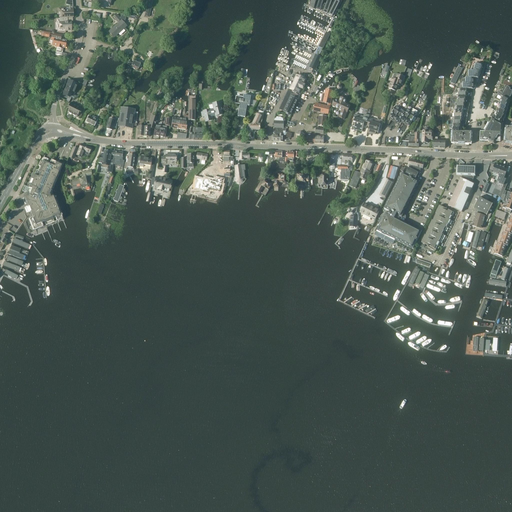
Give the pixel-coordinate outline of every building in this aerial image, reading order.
[(59,8),(59,13),(60,12),(60,18),(61,18),(74,17),(74,11),(74,8),(72,0),(67,0),(66,4),(70,5),(70,7),(59,8)] [(152,0),(148,0),(145,16),(150,17),(153,0),(152,0)] [(331,0),(326,0),(323,13),(327,14),(331,0)] [(340,2),(336,0),(335,0),(328,15),(333,17),(340,2)] [(120,18),(117,15),(114,17),(120,23),(109,32),(114,37),(127,26),(123,21),(125,19),(125,20),(126,16),(123,15),(120,18)] [(61,22),(59,22),(60,29),(65,29),(66,31),(72,30),(71,22),(67,22),(67,18),(74,17),(61,18),(61,22)] [(330,25),(322,39),(327,41),(333,27),(330,25)] [(52,34),(51,40),(54,41),(53,46),(57,47),(56,48),(62,49),(62,48),(65,49),(66,41),(61,40),(62,36),(52,34)] [(316,55),(313,62),(319,65),(322,58),(316,55)] [(468,78),(472,78),(478,78),(484,61),(473,58),(469,71),(468,71),(468,78)] [(138,70),(141,63),(135,60),(133,64),(132,66),(138,70)] [(462,69),(459,67),(451,82),(455,84),(456,82),(462,69)] [(400,87),(404,77),(397,74),(395,79),(392,78),(388,88),(396,91),(398,86),(400,87)] [(293,85),(291,89),(299,93),(306,79),(297,75),(295,80),(294,79),(291,85),(293,85)] [(511,84),(511,83),(506,79),(503,84),(506,86),(505,88),(507,89),(511,91),(511,88),(510,88),(511,84)] [(69,82),(67,81),(64,90),(66,90),(64,95),(70,98),(72,94),(73,94),(77,84),(69,81),(69,82)] [(361,95),(364,87),(358,85),(355,93),(361,95)] [(502,93),(501,96),(502,97),(507,99),(508,99),(509,98),(511,97),(511,92),(511,91),(507,89),(505,88),(502,93)] [(333,92),(329,91),(326,90),(324,102),(330,103),(332,94),(333,92)] [(249,106),(251,96),(244,95),(243,97),(236,96),(235,103),(240,104),(238,116),(245,117),(247,106),(249,106)] [(195,100),(195,96),(189,96),(189,100),(189,115),(186,115),(186,118),(189,118),(189,120),(195,120),(195,100)] [(292,96),(284,112),(292,115),(299,100),(292,96)] [(345,103),(347,100),(341,97),(339,101),(335,99),(333,105),(342,109),(339,117),(344,119),(347,112),(350,106),(345,103)] [(73,115),(77,105),(71,102),(69,107),(70,107),(68,112),(73,115)] [(215,116),(223,114),(221,108),(223,107),(222,102),(212,105),(214,111),(210,112),(209,110),(203,111),(203,112),(201,112),(202,117),(204,116),(205,122),(212,120),(211,116),(214,115),(215,116)] [(318,104),(316,111),(328,114),(329,107),(318,104)] [(81,113),(83,108),(77,105),(73,115),(78,117),(80,112),(81,113)] [(394,120),(400,109),(396,106),(389,118),(394,120)] [(399,123),(400,120),(405,111),(400,109),(394,120),(399,123)] [(405,123),(411,111),(407,109),(405,111),(400,120),(405,123)] [(250,124),(250,130),(261,130),(261,123),(263,117),(264,113),(259,110),(257,114),(252,124),(250,124)] [(120,111),(118,126),(123,127),(124,128),(126,128),(127,128),(132,128),(133,126),(135,113),(120,111)] [(410,125),(416,114),(411,111),(405,123),(410,125)] [(353,126),(352,130),(354,131),(355,129),(362,131),(364,125),(367,126),(369,118),(369,116),(364,114),(364,117),(361,116),(356,115),(355,117),(353,126)] [(186,118),(186,115),(184,115),(184,117),(183,118),(181,117),(179,128),(186,129),(187,125),(188,125),(189,121),(189,120),(189,118),(186,118)] [(93,118),(90,116),(87,121),(95,125),(98,120),(96,119),(97,118),(94,116),(93,118)] [(179,128),(181,117),(174,116),(172,127),(179,128)] [(318,126),(326,127),(327,116),(319,116),(318,126)] [(503,124),(503,123),(501,122),(503,120),(503,119),(502,119),(497,116),(495,119),(503,124)] [(110,131),(111,130),(112,131),(113,127),(116,128),(118,122),(119,118),(115,117),(117,120),(117,121),(112,120),(112,119),(110,118),(107,129),(108,129),(108,130),(110,131)] [(154,128),(157,118),(153,117),(150,124),(145,124),(145,127),(144,136),(150,137),(151,127),(154,128)] [(369,118),(367,126),(370,127),(368,132),(376,134),(376,132),(378,132),(381,124),(381,122),(374,120),(369,118)] [(503,124),(495,119),(494,118),(491,123),(490,122),(484,132),(503,133),(503,124)] [(284,121),(275,121),(274,141),(284,141),(284,121)] [(413,133),(418,124),(413,122),(409,130),(413,133)] [(203,138),(203,128),(194,128),(194,131),(196,131),(195,138),(203,138)] [(433,140),(434,131),(423,130),(423,142),(424,144),(425,144),(426,143),(428,143),(428,139),(433,140)] [(301,131),(296,134),(298,140),(303,140),(305,134),(301,131)] [(472,132),(464,131),(464,132),(460,132),(459,132),(452,132),(451,132),(451,137),(452,137),(452,138),(452,143),(459,143),(464,144),(471,144),(472,132)] [(502,136),(503,133),(484,132),(480,132),(480,141),(489,141),(495,144),(494,144),(499,136),(502,136)] [(419,146),(420,133),(415,133),(415,141),(409,141),(409,145),(419,146)] [(324,143),(324,136),(307,135),(307,140),(305,140),(305,142),(324,143)] [(437,140),(437,138),(435,137),(435,140),(434,140),(433,147),(445,148),(445,140),(437,140)] [(73,147),(70,155),(71,155),(73,156),(73,157),(74,157),(75,154),(76,152),(78,152),(77,155),(81,157),(83,154),(84,151),(89,153),(91,148),(86,146),(82,144),(81,144),(79,149),(77,148),(76,149),(74,148),(73,147)] [(113,164),(114,164),(115,157),(112,156),(111,156),(111,152),(104,151),(103,157),(100,157),(99,162),(103,163),(102,164),(102,168),(108,169),(107,172),(109,173),(108,175),(111,175),(112,173),(113,164)] [(112,151),(112,156),(115,157),(114,164),(121,165),(121,168),(123,168),(124,162),(122,162),(123,156),(122,156),(122,153),(112,151)] [(194,156),(194,160),(197,160),(197,158),(201,159),(206,160),(207,154),(198,152),(197,156),(194,156)] [(298,158),(298,154),(294,154),(294,152),(288,152),(288,159),(285,158),(285,162),(287,162),(288,160),(290,160),(290,161),(293,162),(293,159),(294,159),(294,158),(298,158)] [(223,168),(230,168),(231,153),(224,153),(224,158),(218,158),(217,166),(223,166),(223,168)] [(131,154),(131,155),(129,154),(128,160),(127,159),(126,163),(125,163),(124,169),(126,170),(127,167),(133,168),(133,167),(135,155),(134,155),(134,154),(131,154)] [(176,163),(177,155),(166,155),(166,157),(162,157),(162,164),(166,164),(166,162),(167,162),(167,163),(168,164),(171,164),(172,163),(172,162),(176,163)] [(146,157),(141,156),(141,157),(139,157),(137,166),(139,167),(143,167),(144,165),(150,166),(150,168),(148,179),(152,179),(154,169),(155,162),(152,162),(152,159),(146,158),(146,157)] [(352,163),(353,156),(348,156),(347,163),(348,163),(348,167),(338,166),(338,169),(341,169),(340,179),(345,180),(345,172),(345,169),(348,170),(348,171),(352,171),(352,167),(350,167),(350,163),(352,163)] [(423,168),(424,163),(409,159),(408,165),(409,165),(408,168),(405,174),(402,172),(384,208),(380,216),(383,218),(377,230),(413,249),(416,241),(417,241),(418,238),(422,231),(404,222),(405,219),(404,218),(405,216),(403,215),(420,181),(418,180),(421,168),(423,168)] [(367,180),(374,164),(365,160),(360,173),(362,174),(360,178),(362,178),(362,179),(365,180),(367,180)] [(55,166),(45,161),(38,176),(35,175),(33,179),(34,180),(32,184),(31,184),(29,188),(30,188),(30,190),(29,189),(28,192),(29,192),(28,193),(27,193),(25,197),(33,218),(29,220),(34,231),(43,227),(41,223),(42,223),(44,222),(46,225),(54,222),(53,219),(55,218),(57,221),(63,219),(61,215),(62,215),(60,211),(51,192),(63,165),(56,162),(55,166)] [(492,165),(490,169),(493,170),(492,173),(493,174),(492,176),(496,177),(497,175),(499,175),(502,167),(495,164),(494,166),(492,165)] [(239,182),(241,182),(242,180),(242,179),(245,178),(244,170),(244,165),(235,166),(237,179),(237,181),(239,182)] [(475,175),(475,167),(457,166),(457,175),(463,175),(461,178),(460,178),(448,206),(462,212),(474,184),(471,183),(474,175),(475,175)] [(498,182),(493,194),(501,197),(505,189),(507,183),(505,182),(505,180),(503,179),(507,168),(502,166),(502,167),(499,175),(500,176),(497,181),(498,182)] [(90,187),(88,176),(92,175),(91,170),(83,172),(84,179),(80,180),(80,179),(73,181),(74,185),(81,184),(82,187),(83,187),(86,187),(86,188),(90,187)] [(356,188),(360,178),(362,174),(360,173),(355,171),(349,186),(356,188)] [(273,178),(272,182),(274,183),(275,183),(274,187),(278,187),(279,186),(279,185),(279,183),(286,183),(287,175),(285,175),(278,175),(278,178),(278,179),(274,179),(273,178)] [(307,181),(308,176),(306,176),(298,175),(298,178),(296,178),(295,186),(304,186),(305,181),(307,181)] [(328,180),(328,176),(321,176),(321,178),(319,178),(318,185),(321,185),(324,185),(327,185),(328,184),(328,183),(329,183),(329,180),(328,180)] [(151,183),(150,187),(153,188),(154,188),(160,190),(161,187),(163,188),(169,189),(170,187),(170,186),(170,184),(171,184),(171,181),(165,180),(165,179),(163,178),(163,179),(161,179),(162,178),(160,177),(159,179),(156,178),(156,180),(152,179),(151,183)] [(219,192),(220,192),(221,185),(222,185),(223,180),(216,178),(215,182),(210,181),(210,180),(205,179),(205,178),(204,178),(201,192),(202,192),(202,193),(204,193),(204,192),(208,193),(209,189),(218,192),(219,192)] [(267,181),(264,179),(263,182),(262,181),(256,191),(260,193),(263,187),(269,190),(273,183),(267,180),(267,181)] [(388,179),(380,195),(385,198),(394,182),(388,179)] [(124,188),(119,186),(117,191),(116,191),(115,193),(116,193),(114,199),(113,198),(112,201),(118,203),(124,188)] [(480,197),(474,209),(478,212),(477,213),(485,216),(484,221),(487,223),(491,214),(488,213),(493,204),(480,197)] [(121,207),(111,204),(108,213),(124,219),(126,214),(119,212),(121,207)] [(365,204),(360,212),(375,220),(380,210),(376,208),(376,209),(365,204)] [(443,208),(439,206),(435,213),(436,214),(433,221),(432,220),(428,228),(429,228),(425,235),(421,242),(428,246),(427,247),(433,250),(434,248),(436,249),(439,242),(440,243),(444,235),(443,234),(446,227),(447,228),(451,221),(450,220),(454,213),(452,212),(452,211),(444,206),(443,208)] [(350,218),(349,224),(357,225),(358,219),(359,219),(359,213),(355,213),(354,215),(351,215),(351,218),(350,218)] [(477,213),(473,226),(482,228),(484,221),(485,216),(477,213)] [(481,232),(476,231),(472,247),(477,249),(481,232)] [(511,235),(505,233),(504,232),(502,238),(509,240),(511,235)] [(486,234),(482,233),(478,247),(482,249),(486,234)] [(500,243),(506,246),(507,246),(509,240),(502,238),(500,243)] [(30,245),(14,239),(12,243),(28,250),(30,245)] [(506,246),(500,243),(498,243),(496,248),(504,251),(506,246)] [(504,251),(496,248),(494,254),(501,257),(504,251)] [(23,255),(10,250),(9,255),(21,260),(23,255)] [(23,262),(8,257),(6,261),(22,267),(23,262)] [(431,265),(417,260),(416,264),(430,269),(431,265)] [(496,261),(491,277),(495,278),(500,263),(496,261)] [(20,268),(5,262),(3,266),(18,272),(20,268)] [(504,266),(500,265),(495,277),(500,278),(504,266)] [(510,268),(505,267),(501,280),(505,281),(510,268)] [(420,270),(416,268),(409,283),(413,285),(420,270)] [(7,271),(6,271),(5,274),(16,280),(18,276),(7,271)] [(424,274),(420,272),(415,284),(419,286),(424,274)] [(429,276),(425,274),(420,287),(424,289),(429,276)] [(469,335),(474,337),(479,322),(475,320),(469,335)]
